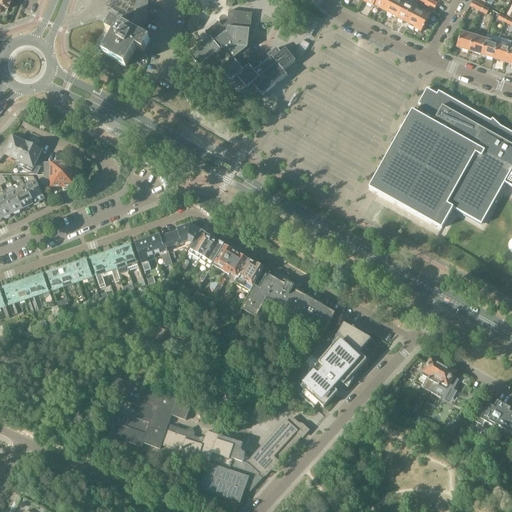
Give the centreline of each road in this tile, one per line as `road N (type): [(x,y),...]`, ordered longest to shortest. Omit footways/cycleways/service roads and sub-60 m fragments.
road 1 (residential): [(0,275),(196,212),(413,339)]
road 2 (tertiary): [(43,83),(284,205)]
road 3 (tertiary): [(284,205),(51,69)]
road 4 (residential): [(256,511),(413,339)]
road 5 (residential): [(0,233),(107,174),(104,163),(21,124)]
road 6 (tertiary): [(440,294),(284,205)]
road 7 (residential): [(20,438),(167,511)]
